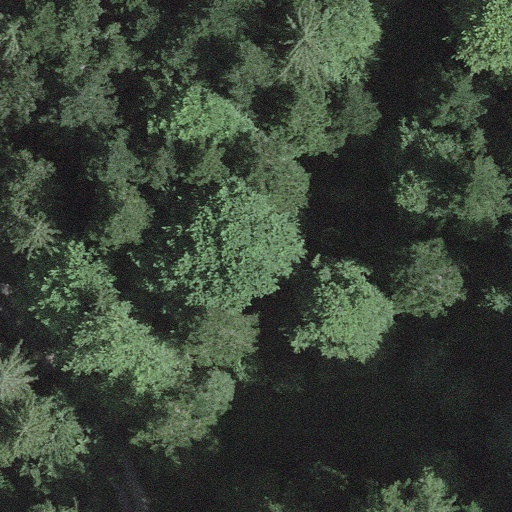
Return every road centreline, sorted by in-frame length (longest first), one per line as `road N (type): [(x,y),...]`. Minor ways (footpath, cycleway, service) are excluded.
road 1 (track): [(46,0),(133,107),(228,147),(404,167),(421,244),(351,337),(511,479)]
road 2 (track): [(140,511),(100,415),(0,297)]
